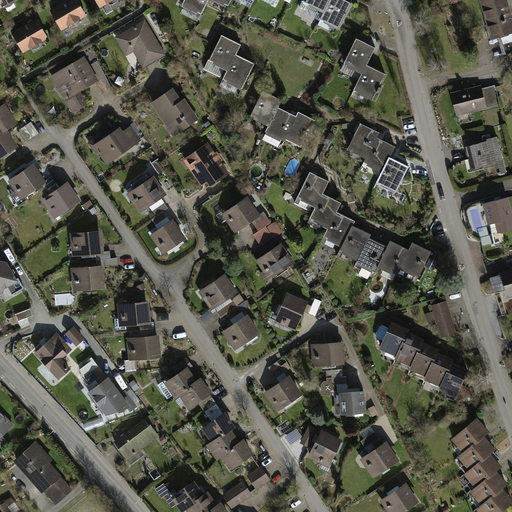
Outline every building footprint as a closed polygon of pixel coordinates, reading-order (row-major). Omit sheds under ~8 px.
[(75,0),(70,0),(52,11),(62,28),(84,15),(75,0)] [(184,0),(182,4),(201,14),(208,0),(184,0)] [(306,0),(306,2),(324,11),(329,0),(306,0)] [(352,3),(345,0),(329,0),(324,11),(317,25),(330,31),(334,30),(336,26),(339,28),(352,3)] [(511,23),(505,0),(484,0),(482,1),(492,36),(500,34),(506,55),(511,52),(511,23)] [(439,6),(430,8),(432,14),(441,12),(439,6)] [(36,20),(13,33),(23,51),(46,37),(36,20)] [(144,22),(118,38),(125,49),(132,45),(144,65),(163,54),(144,22)] [(241,44),(222,35),(209,59),(204,68),(220,76),(225,68),(228,69),(236,54),(241,44)] [(375,47),(356,38),(348,55),(345,54),(342,60),(345,61),(344,63),(363,72),(367,65),(375,47)] [(254,63),(236,54),(228,69),(223,79),(242,88),(254,63)] [(82,58),(53,75),(60,86),(63,84),(69,94),(66,96),(74,110),(86,104),(78,91),(96,81),(94,79),(104,73),(97,61),(87,67),(82,58)] [(367,65),(363,72),(354,89),(373,98),(376,92),(378,93),(381,87),(379,86),(385,74),(367,65)] [(112,87),(104,73),(94,79),(96,81),(102,92),(112,87)] [(480,86),(452,93),(457,112),(466,110),(467,112),(486,108),(485,105),(499,101),(495,87),(481,90),(480,86)] [(171,89),(152,102),(165,120),(168,118),(178,133),(197,120),(186,104),(183,107),(171,89)] [(282,100),(263,90),(251,115),(269,124),(278,107),(282,100)] [(3,106),(0,108),(0,132),(4,130),(14,123),(3,106)] [(278,107),(269,124),(266,131),(285,141),(287,136),(286,136),(296,116),(278,107)] [(317,121),(298,111),(296,116),(286,136),(287,136),(305,146),(317,121)] [(33,137),(39,133),(31,122),(25,125),(33,137)] [(379,132),(360,123),(348,147),(366,156),(367,157),(376,137),(377,137),(379,132)] [(27,141),(33,137),(25,125),(19,130),(27,141)] [(100,150),(108,162),(140,140),(131,128),(122,134),(118,129),(114,132),(111,128),(102,134),(105,139),(99,143),(102,148),(100,150)] [(0,156),(15,146),(4,130),(0,132),(0,156)] [(377,137),(376,137),(367,157),(366,156),(364,162),(382,171),(383,171),(389,157),(390,157),(395,146),(377,137)] [(488,141),(465,146),(470,165),(483,162),(483,165),(496,162),(499,174),(506,172),(497,137),(487,139),(488,141)] [(206,145),(186,159),(203,183),(213,176),(216,180),(226,174),(218,162),(217,162),(212,155),(213,155),(206,145)] [(390,157),(389,157),(383,171),(382,171),(377,182),(396,192),(409,166),(390,157)] [(157,162),(160,161),(158,159),(151,163),(159,174),(163,171),(157,162)] [(32,165),(10,180),(18,191),(21,190),(24,195),(40,184),(44,182),(32,165)] [(329,181),(310,172),(298,196),(316,205),(322,193),(323,193),(329,181)] [(137,197),(134,199),(141,210),(150,204),(159,198),(164,194),(152,178),(148,180),(144,175),(130,185),(134,190),(133,191),(137,197)] [(40,184),(44,190),(56,182),(52,176),(44,182),(40,184)] [(44,190),(49,196),(60,188),(56,182),(44,190)] [(49,196),(45,199),(52,210),(55,208),(59,214),(78,200),(66,184),(60,188),(49,196)] [(249,195),(254,191),(250,185),(245,189),(249,195)] [(259,194),(263,196),(267,189),(262,187),(259,194)] [(323,193),(322,193),(316,205),(310,218),(328,227),(336,211),(337,211),(341,202),(323,193)] [(159,198),(150,204),(154,209),(162,203),(159,198)] [(511,228),(511,220),(507,198),(485,204),(495,243),(503,241),(500,231),(511,228)] [(231,217),(228,219),(236,230),(258,215),(246,199),(227,212),(231,217)] [(89,200),(83,205),(86,209),(93,205),(89,200)] [(162,203),(154,209),(152,210),(156,216),(163,211),(168,208),(164,202),(162,203)] [(163,211),(156,216),(152,219),(156,225),(167,217),(163,211)] [(337,211),(336,211),(328,227),(324,236),(342,245),(352,225),(353,225),(355,221),(337,211)] [(167,217),(156,225),(159,230),(171,222),(167,217)] [(265,226),(271,223),(267,217),(255,225),(259,231),(265,226)] [(164,244),(167,249),(184,238),(172,221),(171,222),(159,230),(153,234),(161,245),(164,244)] [(269,232),(273,238),(277,235),(270,225),(266,228),(269,232)] [(353,225),(352,225),(342,245),(340,250),(358,259),(369,237),(369,238),(371,234),(353,225)] [(257,240),(269,232),(266,228),(265,226),(259,231),(253,235),(257,240)] [(99,232),(73,234),(74,247),(77,247),(78,254),(96,252),(101,252),(99,232)] [(273,238),(269,232),(257,240),(261,246),(273,238)] [(369,238),(369,237),(358,259),(356,262),(363,265),(358,274),(368,279),(372,270),(376,271),(379,265),(378,265),(387,247),(387,246),(369,238)] [(408,249),(390,240),(387,246),(387,247),(378,265),(379,265),(397,274),(401,267),(400,267),(409,249),(408,249)] [(431,251),(412,242),(408,249),(409,249),(400,267),(401,267),(419,276),(431,251)] [(280,245),(258,260),(266,271),(268,269),(272,275),(291,262),(280,245)] [(101,252),(96,252),(96,256),(90,256),(91,260),(96,259),(110,258),(110,251),(101,252)] [(110,258),(96,259),(97,267),(100,266),(118,265),(117,257),(110,258)] [(0,289),(1,289),(6,286),(12,295),(24,288),(18,278),(16,279),(6,262),(1,261),(0,262),(0,289)] [(97,267),(74,269),(75,282),(78,282),(79,289),(102,286),(100,266),(97,267)] [(511,270),(501,273),(506,290),(511,287),(511,270)] [(223,276),(204,289),(208,294),(205,296),(213,307),(235,292),(223,276)] [(233,299),(237,305),(244,300),(240,294),(233,299)] [(283,322),(295,327),(303,311),(306,303),(287,295),(278,316),(284,319),(283,322)] [(446,301),(444,296),(431,300),(432,305),(446,301)] [(312,306),(308,313),(315,316),(322,301),(315,298),(312,306)] [(216,311),(220,317),(226,313),(238,305),(237,305),(233,299),(228,303),(227,302),(219,308),(220,309),(216,311)] [(238,305),(242,311),(248,306),(244,301),(238,305)] [(448,308),(446,301),(432,305),(434,312),(448,308)] [(127,304),(120,304),(122,318),(125,318),(125,324),(139,323),(148,322),(146,302),(136,303),(127,304)] [(308,313),(312,306),(306,303),(303,311),(308,313)] [(238,305),(226,313),(230,319),(242,311),(238,305)] [(33,315),(30,308),(15,314),(18,321),(20,325),(29,322),(27,317),(33,315)] [(450,315),(448,308),(434,312),(436,318),(437,319),(450,315)] [(242,311),(230,319),(234,325),(245,316),(242,311)] [(428,321),(436,318),(434,312),(425,314),(428,321)] [(225,330),(234,343),(238,340),(241,344),(257,333),(246,316),(245,316),(234,325),(225,330)] [(438,323),(440,329),(453,325),(451,318),(438,323)] [(139,323),(140,330),(154,329),(154,322),(148,322),(139,323)] [(408,329),(392,322),(389,328),(382,325),(379,326),(375,335),(377,337),(384,340),(381,347),(397,354),(407,332),(408,329)] [(440,329),(442,336),(455,332),(453,325),(440,329)] [(67,333),(76,344),(83,338),(73,328),(67,333)] [(140,330),(141,337),(155,336),(154,329),(140,330)] [(423,339),(407,332),(397,354),(396,357),(412,364),(422,342),(423,339)] [(56,334),(36,352),(60,377),(69,369),(60,359),(66,353),(57,343),(61,339),(56,334)] [(141,337),(130,338),(131,352),(135,351),(135,358),(159,356),(157,336),(155,336),(141,337)] [(340,342),(314,345),(315,358),(319,358),(319,365),(326,364),(342,363),(340,342)] [(438,349),(422,342),(412,364),(411,367),(427,374),(436,352),(438,349)] [(452,359),(436,352),(427,374),(425,378),(441,384),(451,362),(452,359)] [(272,372),(287,362),(283,356),(268,367),(272,372)] [(92,361),(96,367),(98,366),(92,357),(90,358),(92,361)] [(176,395),(180,392),(196,382),(186,368),(190,365),(186,359),(174,367),(178,374),(167,381),(166,379),(159,384),(168,398),(175,393),(176,395)] [(84,377),(96,367),(92,361),(81,369),(84,377)] [(287,362),(272,372),(276,378),(284,372),(291,368),(287,362)] [(467,370),(451,362),(441,384),(440,388),(456,395),(454,399),(457,400),(475,394),(473,387),(469,388),(461,384),(467,370)] [(98,366),(96,367),(101,374),(88,383),(93,389),(108,378),(98,366)] [(96,367),(84,377),(88,383),(101,374),(96,367)] [(327,378),(343,377),(342,369),(326,370),(327,378)] [(284,372),(276,378),(280,383),(288,377),(284,372)] [(343,377),(327,378),(327,381),(324,381),(321,384),(321,391),(325,394),(332,393),(334,390),(334,384),(336,384),(347,383),(346,376),(343,377)] [(280,383),(266,392),(274,403),(277,401),(280,407),(300,394),(288,377),(280,383)] [(91,391),(107,413),(127,406),(131,410),(136,406),(125,391),(120,395),(108,378),(93,389),(91,391)] [(200,405),(205,411),(216,403),(212,397),(212,398),(208,393),(209,392),(200,379),(196,382),(180,392),(190,406),(198,400),(201,404),(200,405)] [(336,384),(337,393),(347,392),(347,383),(336,384)] [(342,413),(365,411),(363,391),(347,392),(337,393),(338,406),(341,406),(342,413)] [(216,403),(205,411),(209,417),(220,409),(216,403)] [(0,437),(13,426),(0,411),(0,437)] [(233,427),(223,413),(204,427),(213,440),(229,430),(233,427)] [(146,419),(144,420),(148,425),(150,424),(151,426),(156,422),(151,416),(146,419)] [(453,438),(464,451),(483,436),(488,432),(477,418),(453,438)] [(144,420),(115,442),(119,447),(119,448),(131,463),(139,457),(135,450),(157,434),(151,426),(150,424),(148,425),(144,420)] [(364,439),(374,432),(370,426),(360,432),(364,439)] [(238,443),(229,430),(213,440),(209,443),(217,454),(215,455),(217,458),(223,454),(238,443)] [(314,432),(308,430),(302,442),(308,445),(314,432)] [(286,437),(291,445),(301,439),(297,431),(286,437)] [(313,448),(310,455),(322,461),(323,458),(330,461),(340,441),(322,432),(320,435),(313,448)] [(378,438),(374,432),(364,439),(361,441),(365,447),(378,438)] [(370,454),(385,443),(380,436),(378,438),(365,447),(370,454)] [(459,455),(470,469),(489,453),(494,449),(483,436),(464,451),(459,455)] [(0,442),(0,444),(3,448),(8,443),(4,438),(0,442)] [(251,454),(242,440),(238,443),(223,454),(232,467),(251,454)] [(17,460),(42,489),(47,484),(60,499),(71,490),(38,453),(42,450),(36,443),(17,460)] [(367,464),(375,475),(397,460),(385,443),(370,454),(366,456),(370,462),(367,464)] [(465,473),(476,486),(495,471),(500,466),(495,461),(497,459),(493,454),(491,456),(489,453),(470,469),(465,473)] [(257,487),(269,479),(261,467),(249,475),(257,487)] [(471,490),(483,503),(502,487),(506,484),(495,471),(476,486),(471,490)] [(242,482),(254,496),(258,492),(246,479),(242,482)] [(202,496),(193,482),(177,493),(174,489),(169,492),(164,484),(156,489),(162,497),(164,496),(171,506),(177,501),(183,509),(187,506),(202,496)] [(232,506),(250,494),(242,482),(224,495),(232,506)] [(405,485),(386,498),(389,503),(387,505),(391,511),(400,511),(416,501),(405,485)] [(499,511),(511,501),(504,492),(505,491),(502,487),(483,503),(478,507),(481,511),(499,511)] [(206,493),(202,496),(187,506),(190,511),(207,511),(215,506),(206,493)] [(1,505),(5,511),(11,511),(7,505),(13,501),(11,498),(4,502),(5,503),(1,505)] [(225,511),(220,503),(215,506),(207,511),(225,511)]
